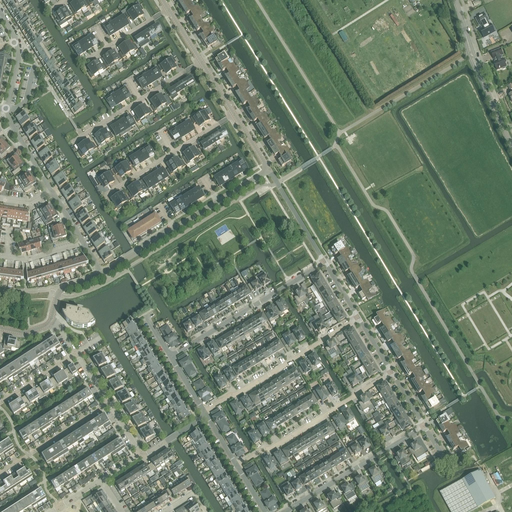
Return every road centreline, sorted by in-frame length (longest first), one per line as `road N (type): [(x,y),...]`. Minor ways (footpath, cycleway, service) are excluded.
road 1 (tertiary): [(268,169),(102,273)]
road 2 (residential): [(170,355),(325,262)]
road 3 (residential): [(205,413),(358,317)]
road 4 (residential): [(236,464),(391,372)]
road 5 (residential): [(283,511),(424,426)]
road 6 (tertiary): [(511,148),(455,0)]
road 7 (residential): [(234,115),(106,194)]
road 8 (residential): [(200,61),(74,141)]
road 9 (residential): [(0,473),(108,401)]
